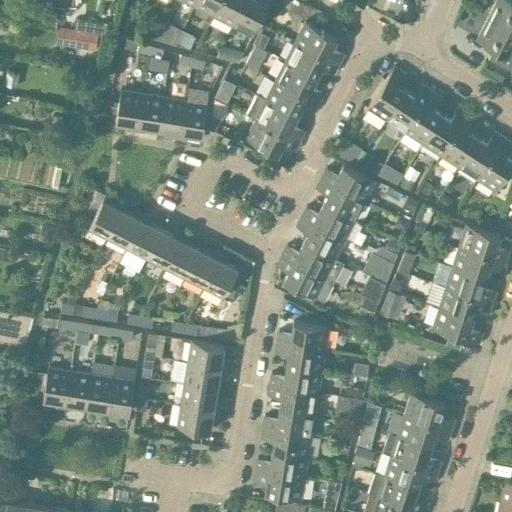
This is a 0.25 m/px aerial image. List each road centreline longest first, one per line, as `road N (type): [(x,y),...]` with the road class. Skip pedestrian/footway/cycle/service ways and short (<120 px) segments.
road 1 (residential): [(176,477),(209,483),(231,467),(268,252)]
road 2 (residential): [(294,199),(214,157),(189,208),(268,252)]
road 3 (residential): [(449,511),(511,314)]
road 4 (residential): [(294,199),(373,27)]
